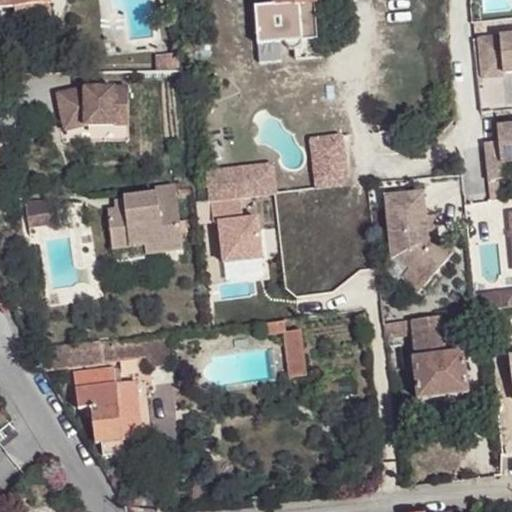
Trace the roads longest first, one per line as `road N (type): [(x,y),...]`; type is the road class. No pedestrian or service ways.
road 1 (unclassified): [(0,347),(99,511)]
road 2 (unclassified): [(321,511),(511,487)]
